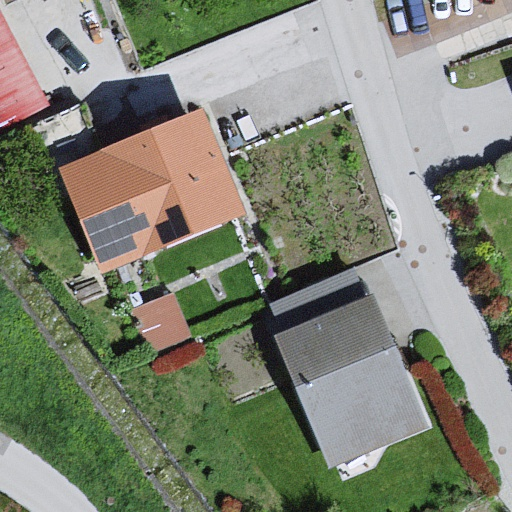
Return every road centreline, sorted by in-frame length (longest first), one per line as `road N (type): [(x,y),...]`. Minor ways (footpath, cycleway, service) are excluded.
road 1 (residential): [(349,0),(390,156),(474,368),(511,437)]
road 2 (unknown): [(353,28),(478,0)]
